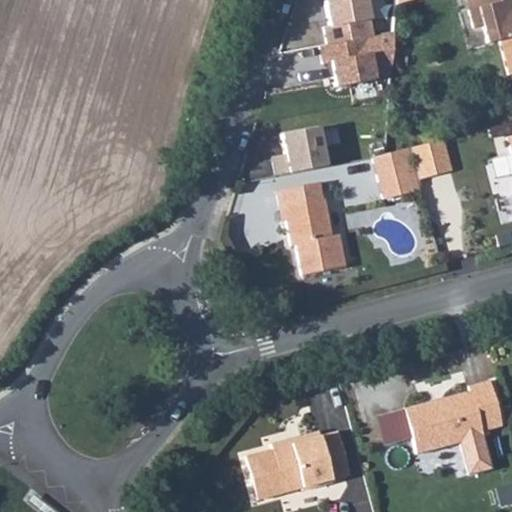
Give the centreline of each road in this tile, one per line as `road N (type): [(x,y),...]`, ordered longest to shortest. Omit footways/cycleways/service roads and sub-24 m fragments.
road 1 (residential): [(199,353),(511,277)]
road 2 (residential): [(269,0),(170,280)]
road 3 (residential): [(170,280),(139,268),(87,302),(40,375),(30,403),(33,429)]
road 4 (residential): [(106,484),(172,418),(195,381),(199,353)]
